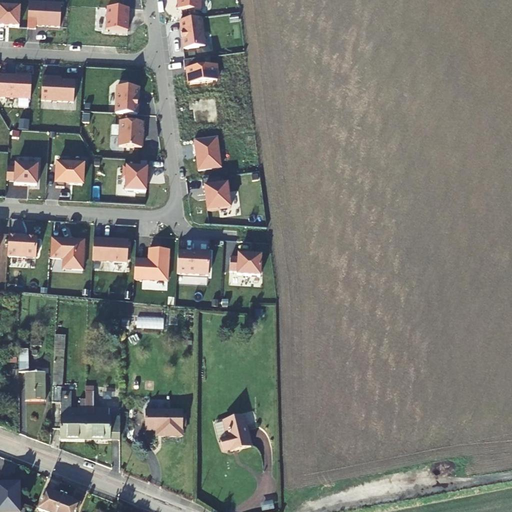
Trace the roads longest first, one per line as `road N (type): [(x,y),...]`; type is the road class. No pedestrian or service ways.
road 1 (residential): [(0,443),(178,511)]
road 2 (track): [(511,475),(326,511)]
road 3 (residential): [(166,214),(0,208)]
road 4 (residential): [(0,54),(158,60)]
road 5 (residential): [(158,60),(176,197),(166,214)]
